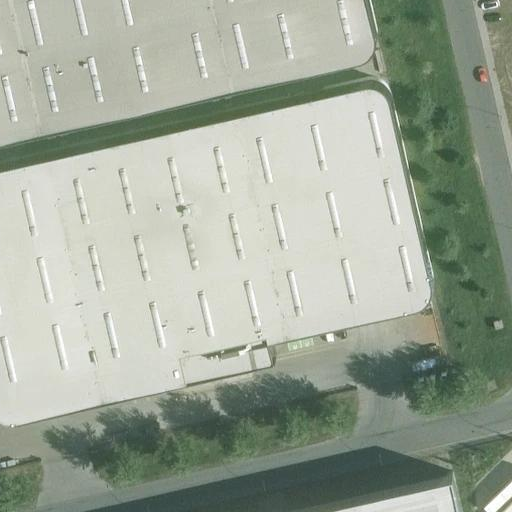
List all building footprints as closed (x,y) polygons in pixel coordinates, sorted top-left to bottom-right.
[(0,0),(0,134),(362,53),(365,52),(368,50),(370,48),(372,47),(374,44),(375,40),(377,37),(377,33),(377,29),(370,0),(0,0)] [(433,276),(392,94),(391,91),(389,87),(386,83),(383,81),(379,79),(375,77),(372,77),(369,77),(366,77),(0,160),(0,406),(0,407),(2,408),(5,410),(8,412),(12,413),(16,413),(21,413),(188,374),(275,354),(270,333),(416,300),(419,299),(421,298),(425,296),(427,294),(429,292),(430,290),(432,287),(432,284),(433,281),(433,278),(433,276)] [(353,359),(324,372),(332,389),(361,376),(353,359)] [(393,392),(407,386),(401,371),(387,378),(393,392)] [(60,453),(61,462),(85,460),(83,438),(77,438),(77,435),(64,436),(66,452),(60,453)] [(36,449),(36,447),(17,453),(15,447),(6,450),(11,465),(30,458),(35,471),(52,466),(45,446),(36,449)] [(275,511),(463,511),(454,472),(275,511)]
